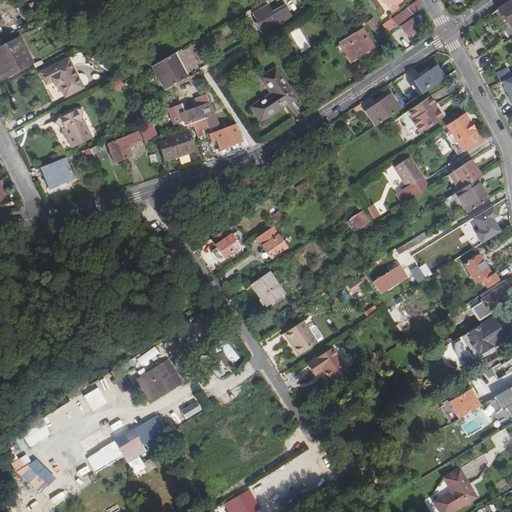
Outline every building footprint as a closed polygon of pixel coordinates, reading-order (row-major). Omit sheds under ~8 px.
[(402,1),(400,0),(381,0),(391,13),(397,9),(395,6),(402,1)] [(393,28),(422,8),(418,0),(392,20),(394,24),(392,26),(393,28)] [(511,0),(510,0),(491,14),(508,40),(511,37),(511,0)] [(285,6),(274,12),(271,6),(256,15),(260,21),(257,22),(262,31),(274,24),(272,21),(279,17),(281,20),(290,15),(285,6)] [(405,38),(423,29),(417,16),(398,25),(405,38)] [(375,18),(367,21),(374,40),(382,37),(375,18)] [(290,31),(299,53),(310,48),(300,27),(290,31)] [(340,44),(351,60),(372,47),(361,30),(340,44)] [(401,45),(407,40),(400,30),(394,35),(401,45)] [(0,49),(0,79),(0,80),(32,64),(19,39),(0,49)] [(172,55),(152,66),(167,90),(187,79),(172,55)] [(60,84),(63,89),(67,96),(84,88),(70,58),(41,72),(47,84),(54,81),(56,86),(57,85),(60,84)] [(413,83),(421,95),(446,78),(438,66),(413,83)] [(497,83),(510,77),(505,68),(493,73),(497,83)] [(265,83),(279,74),(276,69),(262,79),(265,83)] [(296,100),(279,74),(265,83),(273,94),(252,108),(262,122),(296,100)] [(511,77),(500,83),(511,106),(511,77)] [(364,112),(373,127),(398,110),(396,107),(389,96),(364,112)] [(433,107),(435,106),(429,97),(401,116),(406,125),(402,127),(411,140),(442,119),(433,107)] [(197,138),(204,135),(202,129),(207,127),(208,129),(217,125),(209,104),(181,114),(183,120),(177,122),(178,127),(190,123),(192,122),(193,126),(197,138)] [(85,129),(81,122),(82,121),(83,110),(77,109),(59,119),(55,124),(64,129),(65,129),(69,137),(67,137),(72,148),(91,140),(86,129),(85,129)] [(462,153),(480,141),(468,122),(465,124),(461,117),(448,125),(452,131),(446,135),(453,146),(456,144),(462,153)] [(137,128),(143,142),(156,137),(151,123),(137,128)] [(235,123),(231,125),(232,129),(236,127),(238,132),(239,132),(241,131),(235,123)] [(231,125),(209,133),(211,141),(217,139),(221,152),(229,150),(227,146),(242,142),(239,132),(238,132),(236,127),(232,129),(231,125)] [(158,142),(164,160),(194,151),(187,129),(167,136),(168,140),(158,142)] [(113,162),(130,155),(126,144),(140,139),(136,131),(106,143),(113,162)] [(442,154),(449,151),(447,143),(439,146),(442,154)] [(451,148),(457,156),(462,153),(456,144),(453,146),(451,148)] [(98,146),(90,149),(94,162),(103,159),(98,146)] [(56,183),(56,185),(72,179),(68,167),(66,167),(62,158),(40,167),(47,186),(56,183)] [(403,205),(428,188),(407,158),(392,168),(405,187),(395,194),(403,205)] [(449,173),(460,189),(476,179),(480,176),(469,160),(453,171),(449,173)] [(480,173),(492,168),(491,164),(481,167),(479,168),(480,173)] [(447,175),(457,191),(460,189),(449,173),(447,175)] [(467,212),(488,199),(476,179),(460,189),(457,191),(456,192),(467,212)] [(272,219),(281,215),(275,202),(266,206),(272,219)] [(372,205),(366,209),(373,220),(379,215),(372,205)] [(362,228),(368,224),(363,215),(357,219),(362,228)] [(489,236),(500,229),(497,223),(486,229),(489,236)] [(255,238),(257,241),(273,231),(271,227),(255,238)] [(285,248),(273,231),(257,241),(262,248),(260,250),(265,257),(267,256),(269,258),(285,248)] [(399,254),(427,237),(423,231),(396,249),(399,254)] [(217,256),(220,255),(221,258),(237,247),(229,235),(213,245),(215,248),(213,250),(217,256)] [(464,263),(474,281),(489,272),(479,255),(464,263)] [(417,265),(409,269),(417,282),(425,277),(417,265)] [(405,277),(400,271),(376,287),(380,294),(405,277)] [(250,284),(261,300),(278,288),(267,273),(250,284)] [(493,273),(476,284),(478,289),(476,290),(477,292),(498,280),(493,273)] [(478,302),(475,297),(459,307),(463,313),(472,308),(478,318),(490,311),(489,309),(511,293),(511,288),(509,283),(478,302)] [(278,288),(261,300),(265,306),(282,295),(278,288)] [(463,299),(460,294),(453,298),(456,303),(463,299)] [(491,318),(459,337),(471,358),(503,338),(491,318)] [(282,335),(287,343),(289,341),(290,342),(307,331),(301,322),(282,335)] [(195,323),(176,333),(180,341),(199,331),(195,323)] [(307,331),(290,342),(294,347),(291,349),(297,357),(316,344),(307,331)] [(218,347),(227,355),(233,349),(224,341),(218,347)] [(308,370),(327,359),(334,354),(330,349),(305,365),(308,370)] [(345,371),(334,354),(327,359),(335,372),(325,379),(327,382),(345,371)] [(335,372),(327,359),(308,370),(311,375),(319,370),(325,379),(335,372)] [(511,359),(500,367),(504,375),(511,370),(511,359)] [(166,379),(172,375),(162,360),(156,364),(166,379)] [(221,376),(227,371),(219,360),(212,365),(221,376)] [(156,364),(142,373),(152,388),(166,379),(156,364)] [(497,379),(504,375),(500,367),(498,364),(491,368),(497,379)] [(152,388),(142,373),(130,380),(140,396),(152,388)] [(166,379),(169,385),(175,381),(172,375),(166,379)] [(117,393),(124,389),(115,376),(106,381),(108,385),(111,383),(117,393)] [(169,385),(166,379),(152,388),(155,394),(169,385)] [(511,419),(511,386),(493,397),(500,410),(505,407),(511,419)] [(140,396),(144,401),(155,394),(152,388),(140,396)] [(469,391),(448,402),(456,418),(478,406),(469,391)] [(59,407),(64,417),(88,405),(83,396),(70,402),(70,401),(59,407)] [(180,412),(187,420),(200,409),(193,401),(180,412)] [(156,414),(142,422),(151,438),(165,430),(156,414)] [(160,416),(168,430),(173,428),(165,414),(160,416)] [(13,432),(20,448),(51,434),(43,418),(13,432)] [(112,431),(123,425),(120,419),(109,425),(112,431)] [(136,480),(147,474),(138,456),(146,452),(141,443),(147,440),(139,424),(113,437),(136,480)] [(86,455),(92,470),(121,457),(114,442),(86,455)] [(71,448),(65,450),(71,468),(78,466),(71,448)] [(40,493),(54,478),(25,451),(10,466),(40,493)] [(151,457),(143,462),(148,471),(156,467),(151,457)] [(86,465),(76,471),(80,476),(89,470),(86,465)] [(439,511),(452,511),(477,498),(459,470),(444,479),(443,480),(453,494),(435,505),(439,511)] [(431,498),(435,505),(453,494),(443,480),(431,498)] [(259,511),(250,495),(245,498),(253,511),(259,511)] [(253,511),(245,498),(232,507),(235,511),(253,511)]
